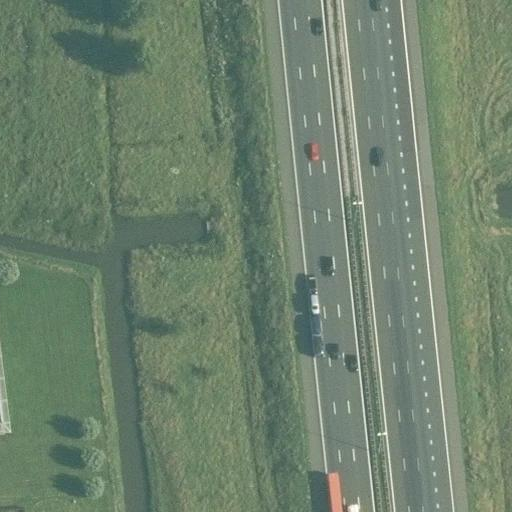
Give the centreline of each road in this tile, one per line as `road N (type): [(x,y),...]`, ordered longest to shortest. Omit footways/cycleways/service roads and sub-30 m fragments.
road 1 (motorway): [(416,511),(360,0)]
road 2 (motorway): [(300,0),(354,511)]
